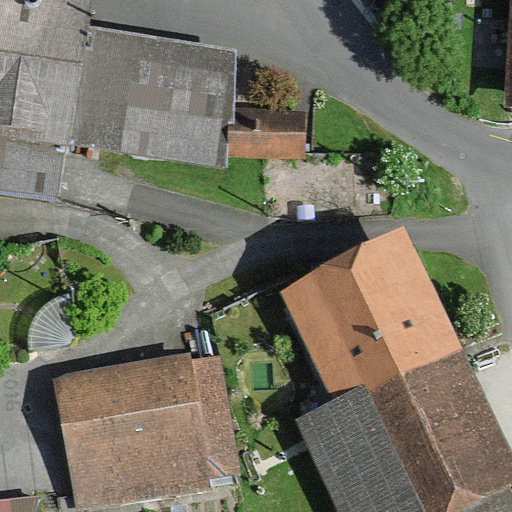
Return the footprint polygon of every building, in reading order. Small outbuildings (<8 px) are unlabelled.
[(0,131),(65,142),(226,152),(227,117),(228,64),(85,41),(86,16),(0,1),(0,131)] [(227,117),(226,152),(226,156),(293,157),(294,118),(227,117)] [(511,511),(511,408),(426,236),(289,303),(343,411),(309,428),(351,511),(511,511)] [(254,474),(233,361),(204,366),(202,357),(68,381),(92,511),(162,511),(233,499),(230,478),(254,474)] [(55,511),(54,500),(0,505),(0,511),(55,511)]
